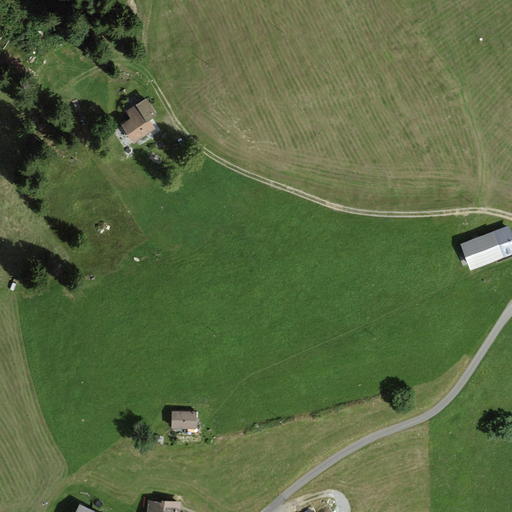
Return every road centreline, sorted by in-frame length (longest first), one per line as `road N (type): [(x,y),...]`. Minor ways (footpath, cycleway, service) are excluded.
road 1 (track): [(168,101),(214,155),(352,212),(511,217)]
road 2 (unclassified): [(265,511),(361,441),(428,415),(511,308)]
